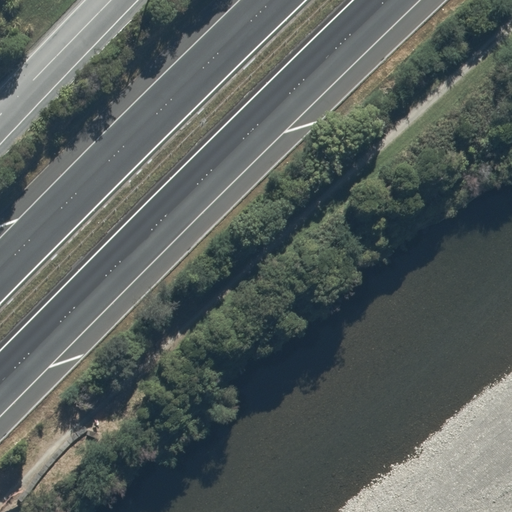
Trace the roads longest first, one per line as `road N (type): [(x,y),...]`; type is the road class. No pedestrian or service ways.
road 1 (trunk): [(392,0),(0,389)]
road 2 (trunk): [(0,276),(278,0)]
road 3 (unclassified): [(0,121),(121,0)]
